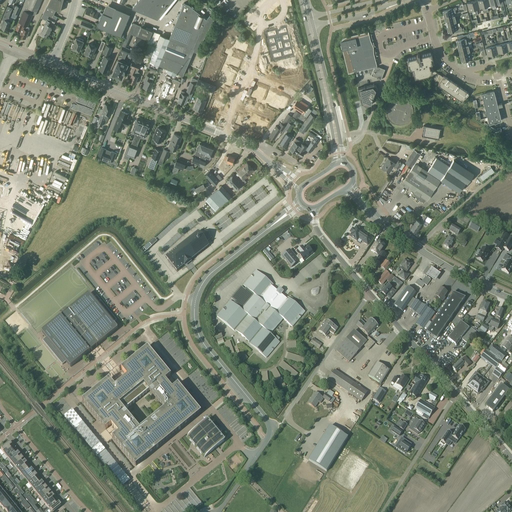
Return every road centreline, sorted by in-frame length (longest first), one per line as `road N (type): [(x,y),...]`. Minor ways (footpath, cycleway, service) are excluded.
road 1 (residential): [(211,511),(271,426),(200,340),(195,299),(204,279),(270,226)]
road 2 (tertiary): [(50,64),(217,132)]
road 3 (secondary): [(305,23),(333,164)]
road 4 (residential): [(369,293),(289,409)]
road 5 (secondary): [(342,162),(313,26)]
road 6 (unclassified): [(381,511),(455,394)]
road 7 (unclassified): [(455,394),(369,293)]
road 8 (unclassified): [(417,249),(511,164)]
